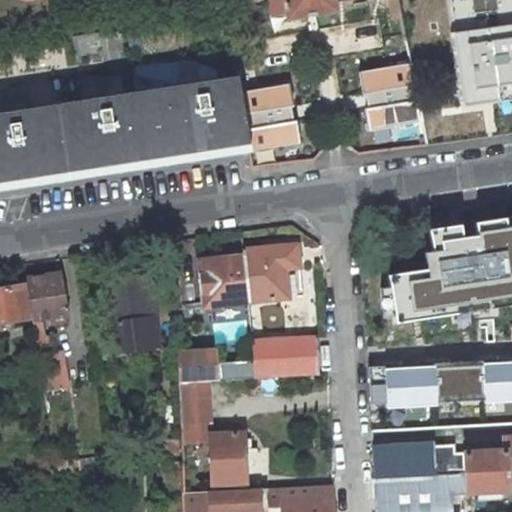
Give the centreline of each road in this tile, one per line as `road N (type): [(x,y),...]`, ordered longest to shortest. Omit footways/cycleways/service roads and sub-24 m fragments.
road 1 (unclassified): [(336,194),(0,237)]
road 2 (residential): [(336,194),(352,511)]
road 3 (unclassified): [(511,165),(336,194)]
